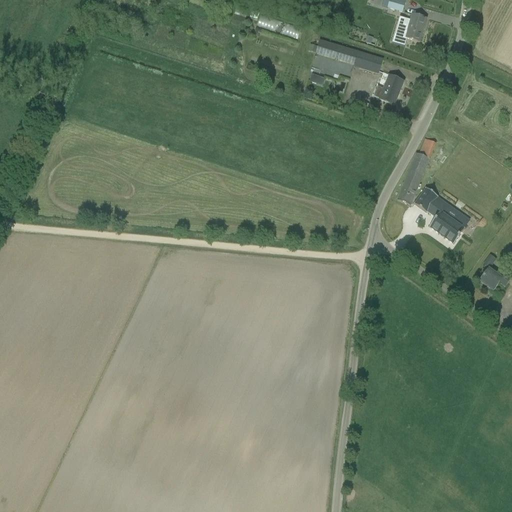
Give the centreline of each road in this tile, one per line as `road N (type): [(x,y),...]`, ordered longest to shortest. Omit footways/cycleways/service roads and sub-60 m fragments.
road 1 (track): [(366,261),(18,229)]
road 2 (unclassified): [(337,511),(370,243)]
road 3 (unclassified): [(370,243),(386,193),(451,64),(466,0)]
road 4 (unclassified): [(511,338),(388,247),(370,243)]
